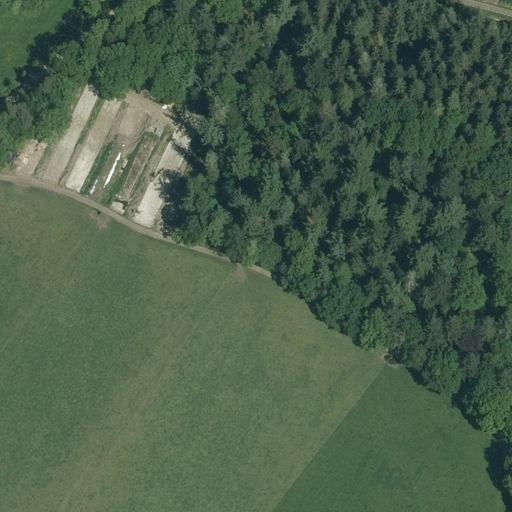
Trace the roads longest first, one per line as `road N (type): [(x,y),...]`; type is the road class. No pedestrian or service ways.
road 1 (track): [(511,468),(500,435),(477,412),(279,277),(53,186),(0,175)]
road 2 (primary): [(511,29),(381,0)]
